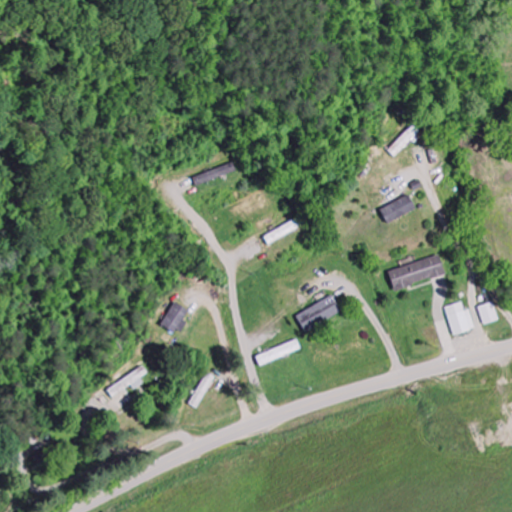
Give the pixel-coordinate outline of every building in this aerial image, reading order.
[(390,151),(397,159),(423,135),(415,127),(390,151)] [(194,178),(197,187),(238,174),(234,165),(194,178)] [(382,211),(389,225),(417,212),(411,197),(382,211)] [(390,273),(396,293),(447,277),(441,257),(390,273)] [(343,316),(335,299),(298,316),(306,333),(343,316)] [(446,309),(456,338),(477,331),(471,310),(466,312),(463,303),(446,309)] [(189,310),(174,304),(164,329),(179,335),(189,310)] [(485,327),(501,322),(495,304),(479,308),(485,327)] [(303,352),(299,342),(257,358),(261,368),(303,352)] [(114,399),(134,388),(136,392),(146,385),(142,380),(150,375),(145,368),(109,391),(114,399)]
